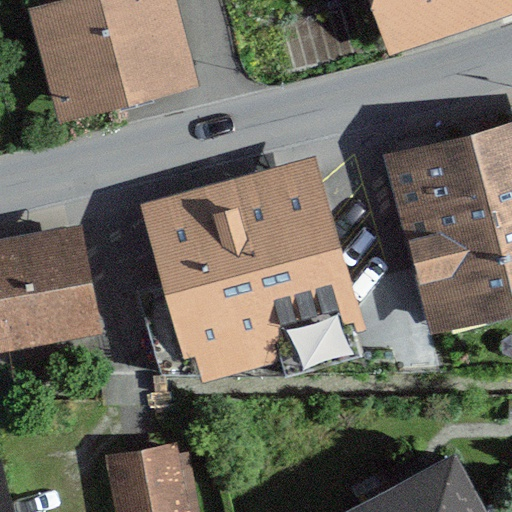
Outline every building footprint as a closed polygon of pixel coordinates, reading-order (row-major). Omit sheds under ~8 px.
[(43,0),(71,100),(177,72),(158,0),(106,0),(96,3),(95,0),(43,0)] [(383,0),(397,40),(428,29),(423,13),(461,0),(383,0)] [(416,238),(441,332),(511,312),(511,125),(410,153),(431,234),(416,238)] [(156,226),(170,276),(134,286),(157,372),(200,371),(279,350),(285,371),(381,345),(365,290),(346,295),(313,182),(156,226)] [(58,328),(56,318),(85,313),(71,242),(0,255),(0,328),(46,320),(48,330),(58,328)] [(111,456),(121,511),(183,511),(171,445),(111,456)] [(353,511),(479,511),(451,460),(378,499),(353,511)] [(0,511),(9,511),(0,476),(0,511)]
